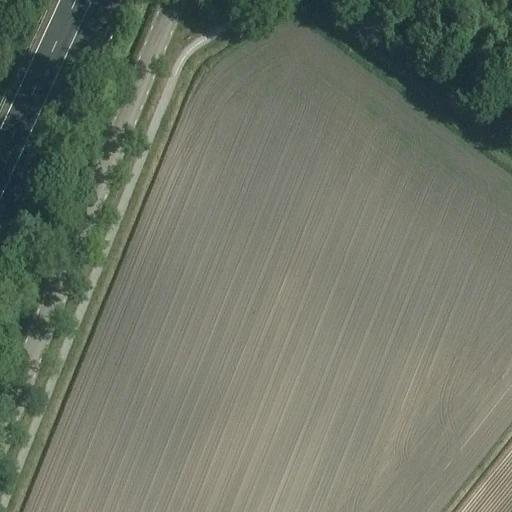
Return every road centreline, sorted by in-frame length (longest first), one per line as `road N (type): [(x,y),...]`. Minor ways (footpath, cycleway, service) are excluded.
road 1 (secondary): [(0,432),(174,0)]
road 2 (track): [(511,143),(321,0)]
road 3 (motorway): [(0,163),(75,0)]
